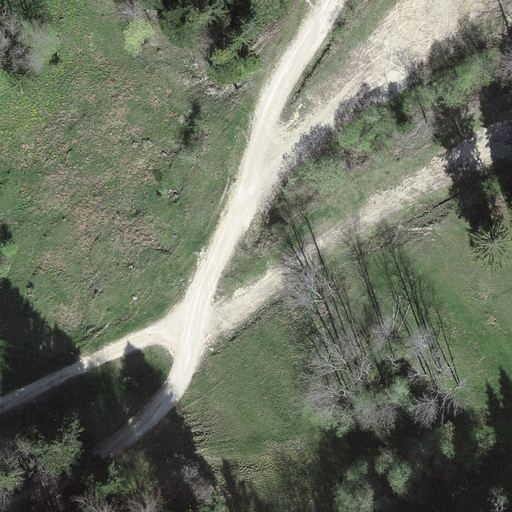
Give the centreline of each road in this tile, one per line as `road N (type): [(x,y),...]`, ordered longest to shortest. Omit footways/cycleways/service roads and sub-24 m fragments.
road 1 (track): [(333,0),(303,48),(181,317)]
road 2 (track): [(181,317),(184,361),(151,414),(76,471),(0,508)]
road 3 (track): [(181,317),(0,403)]
